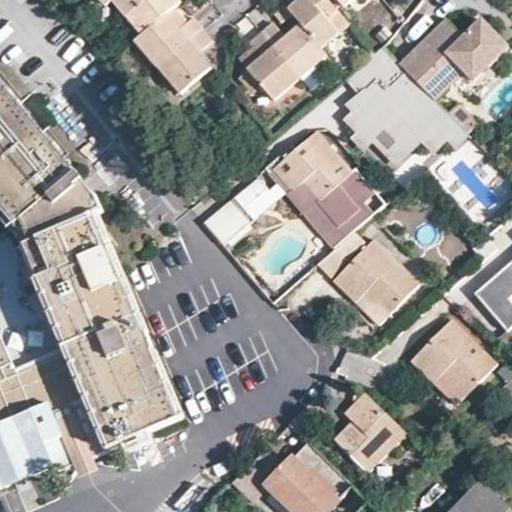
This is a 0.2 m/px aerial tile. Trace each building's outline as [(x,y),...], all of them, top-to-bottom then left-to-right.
[(120,0),(132,15),(149,0),(120,0)] [(149,0),(132,15),(146,31),(171,11),(181,3),(177,0),(149,0)] [(294,10),(296,15),(304,25),(326,48),(343,34),(331,20),(341,12),(331,0),(313,0),(315,1),(309,6),(304,1),(294,10)] [(341,0),(349,9),(358,0),(341,0)] [(183,3),(181,3),(171,11),(184,25),(196,16),(183,3)] [(285,24),(296,15),(294,10),(290,6),(279,16),(285,24)] [(184,25),(171,11),(146,31),(139,37),(162,63),(208,25),(199,14),(196,16),(184,25)] [(408,71),(438,100),(466,72),(474,80),(498,57),(488,45),(499,36),(481,18),(461,36),(447,23),(424,47),(429,51),(408,71)] [(331,55),(326,48),(304,25),(289,38),(278,24),(267,33),(303,79),(331,55)] [(213,31),(208,25),(162,63),(185,90),(217,65),(204,48),(217,37),(213,31)] [(303,79),(267,33),(255,43),(258,48),(267,57),(252,70),(243,77),(253,89),(261,83),(277,101),(303,79)] [(509,46),(499,36),(488,45),(498,57),(509,46)] [(404,67),(408,71),(429,51),(424,47),(404,67)] [(243,60),(252,70),(267,57),(258,48),(243,60)] [(454,142),(461,136),(387,50),(386,51),(348,81),(347,82),(360,96),(356,100),(361,106),(352,115),(348,118),(360,132),(367,127),(376,136),(387,128),(404,145),(411,139),(419,147),(425,142),(439,156),(454,142)] [(461,136),(467,130),(438,100),(408,71),(404,67),(403,66),(387,50),(461,136)] [(0,487),(75,455),(57,412),(75,405),(96,455),(128,442),(153,432),(154,432),(187,417),(102,214),(111,209),(107,198),(102,191),(96,184),(0,74),(0,202),(22,229),(34,242),(26,246),(67,347),(18,368),(4,334),(0,335),(0,487)] [(361,106),(356,100),(347,109),(352,115),(361,106)] [(414,157),(404,145),(387,128),(376,136),(367,127),(360,132),(356,135),(371,151),(377,145),(401,168),(414,157)] [(297,190),(305,183),(309,178),(326,197),(357,172),(321,129),(278,166),(297,190)] [(461,136),(466,142),(473,136),(467,130),(461,136)] [(454,142),(461,148),(466,142),(461,136),(454,142)] [(404,145),(414,157),(422,150),(419,147),(411,139),(404,145)] [(321,201),(326,197),(309,178),(305,183),(321,201)] [(239,196),(209,222),(228,244),(258,219),(239,196)] [(511,222),(510,220),(493,236),(503,247),(511,239),(511,222)] [(370,240),(360,229),(323,261),(335,274),(370,240)] [(490,259),(503,247),(493,236),(480,246),(490,259)] [(361,301),(368,294),(371,289),(394,312),(423,283),(421,280),(424,278),(413,265),(410,269),(379,238),(338,277),(361,301)] [(511,259),(474,294),(511,334),(511,333),(511,259)] [(391,315),(394,312),(371,289),(368,294),(391,315)] [(437,382),(443,375),(448,370),(471,393),(501,363),(455,318),(416,360),(437,382)] [(466,398),(471,393),(448,370),(443,375),(466,398)] [(349,412),(356,419),(360,424),(341,441),(370,471),(410,433),(370,392),(349,412)] [(80,462),(96,455),(75,405),(57,412),(75,455),(80,462)] [(476,438),(497,416),(486,406),(465,427),(476,438)] [(338,437),(341,441),(360,424),(356,419),(338,437)] [(154,435),(153,432),(128,442),(132,452),(157,442),(154,435)] [(377,511),(311,442),(286,467),(268,449),(234,483),(251,501),(270,485),(297,511),(377,511)] [(511,511),(511,509),(484,483),(455,511),(511,511)]
